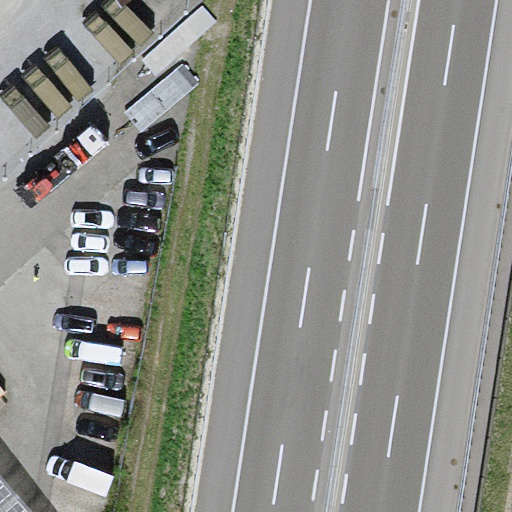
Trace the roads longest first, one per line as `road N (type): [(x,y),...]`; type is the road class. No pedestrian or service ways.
road 1 (track): [(132,511),(219,0)]
road 2 (motorway): [(379,511),(457,0)]
road 3 (motorway): [(350,0),(272,511)]
